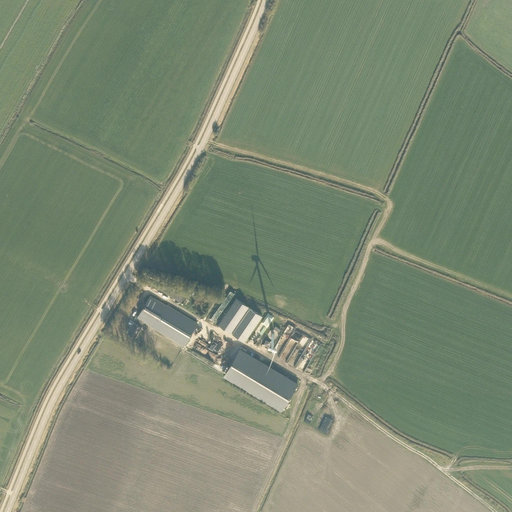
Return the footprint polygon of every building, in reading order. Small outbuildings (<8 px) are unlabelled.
[(176,286),(162,278),(157,287),(181,302),(190,288),(178,285),(178,284),(177,284),(176,286)] [(135,337),(142,327),(141,326),(144,321),(147,323),(143,329),(146,330),(150,324),(184,345),(197,324),(150,295),(137,317),(138,318),(135,323),(134,322),(128,332),(135,337)] [(209,304),(209,303),(208,302),(208,301),(207,300),(206,299),(205,299),(204,298),(203,298),(202,298),(200,298),(199,298),(198,298),(197,299),(196,299),(195,300),(194,301),(193,302),(193,303),(192,304),(192,306),(192,307),(192,308),(193,309),(193,310),(194,311),(195,312),(196,313),(197,314),(198,314),(199,315),(200,315),(202,315),(203,315),(204,314),(205,314),(206,313),(207,312),(208,311),(208,310),(209,309),(209,308),(210,307),(210,305),(209,304)] [(218,324),(231,333),(249,307),(236,298),(218,324)] [(250,307),(232,333),(244,342),(262,316),(250,307)] [(297,384),(240,349),(224,375),(282,410),(297,384)]
